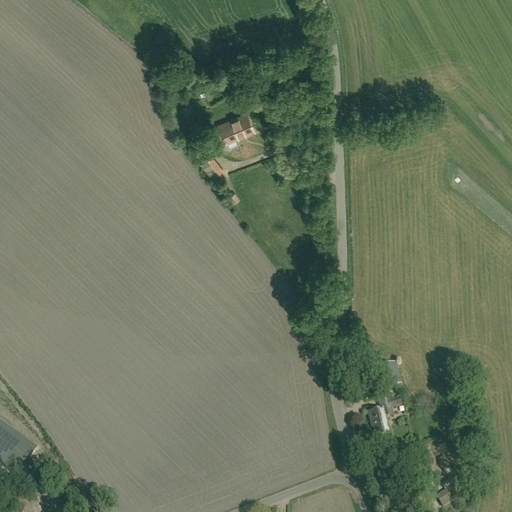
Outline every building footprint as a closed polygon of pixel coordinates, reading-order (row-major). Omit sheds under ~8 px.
[(247,113),(219,125),(227,143),(254,131),(247,113)] [(216,183),(224,176),(225,175),(210,157),(201,165),(216,183)] [(229,198),(234,205),(242,201),(237,193),(229,198)] [(400,385),(396,365),(381,368),(386,388),(400,385)] [(390,408),(401,405),(399,399),(388,402),(387,396),(377,398),(380,410),(368,414),(370,423),(372,422),(376,439),(390,435),(386,418),(392,416),(390,408)] [(0,464),(16,476),(36,449),(0,422),(0,464)] [(428,489),(446,478),(432,455),(414,466),(428,489)] [(453,488),(457,486),(451,477),(445,480),(447,482),(442,485),(446,490),(435,497),(443,508),(459,498),(453,488)] [(0,511),(42,511),(36,496),(0,510),(0,511)]
